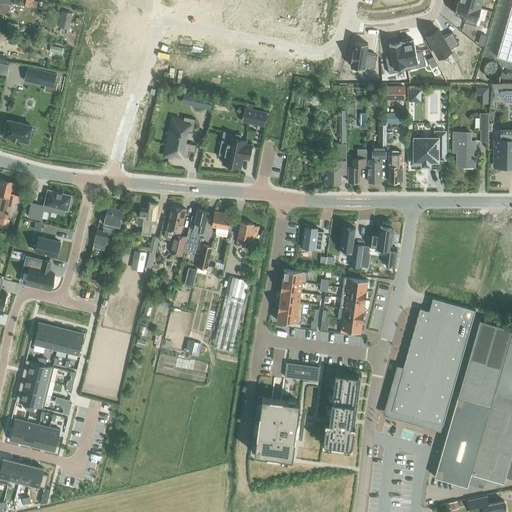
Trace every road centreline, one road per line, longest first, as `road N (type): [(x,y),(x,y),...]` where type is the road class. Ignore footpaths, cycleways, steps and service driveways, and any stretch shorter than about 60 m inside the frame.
road 1 (residential): [(91,181),(64,303),(20,291),(0,376)]
road 2 (residential): [(157,21),(309,51),(340,41),(344,24)]
road 3 (unclassified): [(284,198),(114,184)]
road 4 (residential): [(157,21),(114,184)]
road 5 (residential): [(415,201),(382,356)]
road 6 (residential): [(382,356),(359,511)]
road 7 (residential): [(284,198),(259,340)]
road 8 (unclassified): [(415,201),(284,198)]
road 9 (residential): [(259,340),(382,356)]
